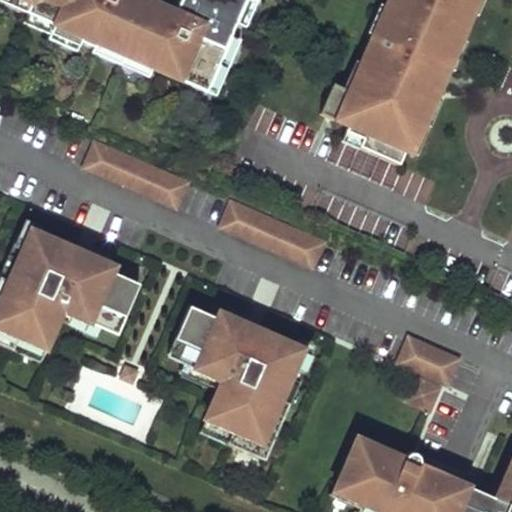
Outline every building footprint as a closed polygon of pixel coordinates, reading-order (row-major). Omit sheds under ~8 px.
[(29,5),(18,0),(0,0),(0,2),(25,14),(29,5)] [(18,0),(29,5),(25,14),(53,26),(51,30),(92,49),(94,44),(123,57),(151,69),(205,93),(217,65),(230,37),(235,24),(245,0),(179,0),(180,0),(186,3),(181,16),(143,0),(18,0)] [(257,0),(255,0),(245,0),(235,24),(244,28),(257,0)] [(318,114),(346,126),(340,140),(397,165),(403,151),(409,153),(433,97),(428,94),(434,80),(429,78),(436,64),(445,68),(454,49),(448,46),(464,10),(470,12),(474,0),(394,0),(386,19),(380,16),(365,51),(371,53),(365,66),(359,64),(347,92),(330,85),(318,114)] [(239,41),(230,37),(217,65),(227,69),(239,41)] [(123,57),(94,44),(90,53),(119,66),(123,57)] [(151,69),(123,57),(119,66),(147,78),(151,69)] [(227,69),(217,65),(205,93),(214,97),(227,69)] [(187,183),(95,143),(84,168),(175,209),(187,183)] [(323,243),(230,203),(219,228),(312,269),(323,243)] [(0,280),(0,347),(10,352),(15,339),(43,351),(56,321),(60,313),(69,317),(87,325),(89,321),(116,333),(136,287),(109,275),(112,269),(83,257),(80,262),(68,257),(70,251),(28,232),(16,261),(6,283),(0,280)] [(7,257),(0,274),(0,280),(6,283),(16,261),(7,257)] [(215,321),(188,309),(167,356),(194,368),(193,371),(211,379),(220,383),(216,391),(204,421),(231,433),(225,446),(262,462),(287,406),(279,402),(289,380),(301,352),(259,333),(256,339),(243,333),(246,328),(217,315),(215,321)] [(69,317),(60,313),(56,321),(65,326),(69,317)] [(259,333),(246,328),(243,333),(256,339),(259,333)] [(37,364),(43,351),(15,339),(10,352),(37,364)] [(457,361),(408,339),(397,364),(446,386),(457,361)] [(124,369),(120,379),(131,384),(135,373),(124,369)] [(220,383),(211,379),(208,387),(216,391),(220,383)] [(438,389),(415,379),(405,402),(428,412),(438,389)] [(297,383),(289,380),(279,402),(287,406),(297,383)] [(231,433),(204,421),(198,434),(225,446),(231,433)] [(511,511),(511,468),(501,492),(505,493),(501,502),(494,499),(493,501),(438,476),(436,481),(415,471),(417,468),(417,467),(418,462),(417,459),(414,455),(410,455),(406,457),(405,460),(402,465),(383,456),(385,452),(356,439),(335,486),(362,499),(360,505),(376,511),(511,511)] [(362,499),(335,486),(331,495),(358,508),(360,505),(362,499)]
